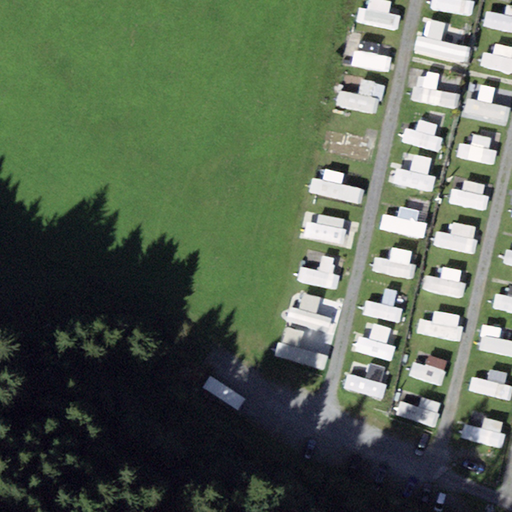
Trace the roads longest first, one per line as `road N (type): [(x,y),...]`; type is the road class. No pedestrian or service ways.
road 1 (track): [(325,427),(418,0)]
road 2 (track): [(436,475),(511,142)]
